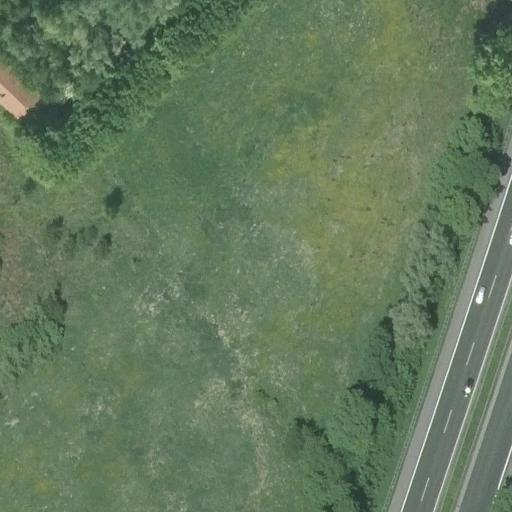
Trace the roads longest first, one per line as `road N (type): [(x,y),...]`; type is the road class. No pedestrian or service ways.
road 1 (motorway): [(511,224),(416,511)]
road 2 (motorway): [(469,511),(511,386)]
